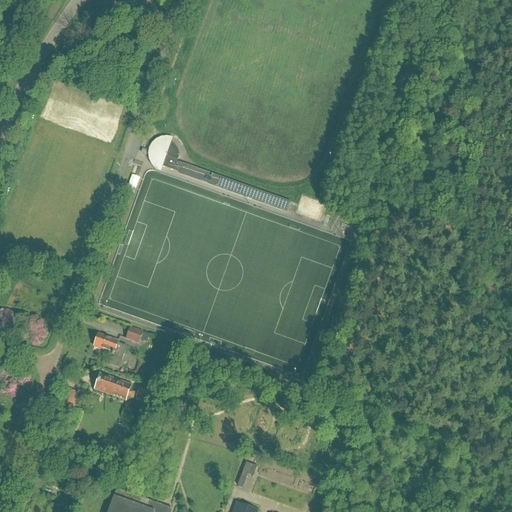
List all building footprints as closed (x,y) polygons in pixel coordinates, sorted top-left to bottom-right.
[(154,155),(154,156),(154,157),(154,158),(154,159),(154,160),(155,161),(155,162),(156,162),(156,163),(157,164),(158,165),(159,166),(160,166),(160,167),(161,167),(162,167),(211,185),(242,196),(249,199),(287,212),(288,209),(290,203),(252,189),(245,187),(215,176),(177,162),(178,161),(178,160),(178,159),(179,159),(179,158),(179,157),(179,156),(179,155),(179,154),(179,153),(178,152),(178,151),(178,150),(177,150),(177,149),(177,148),(176,148),(176,147),(175,147),(175,146),(174,146),(174,145),(173,145),(172,145),(172,144),(171,144),(170,144),(170,143),(169,143),(168,143),(167,143),(166,143),(165,143),(164,143),(163,143),(162,144),(161,144),(160,144),(160,145),(159,145),(158,146),(157,147),(156,148),(156,149),(155,149),(155,150),(154,151),(154,152),(154,153),(154,154),(154,155)] [(139,345),(143,333),(129,328),(125,340),(139,345)] [(146,344),(149,335),(143,333),(143,334),(140,342),(146,344)] [(122,361),(125,354),(127,347),(118,344),(118,343),(98,336),(97,338),(96,339),(95,343),(95,345),(94,347),(106,352),(107,354),(113,356),(113,358),(122,361)] [(106,377),(100,375),(101,374),(100,374),(94,391),(94,392),(95,390),(100,392),(100,394),(119,401),(120,399),(126,401),(125,403),(126,403),(128,397),(133,399),(135,393),(130,392),(132,385),(131,385),(131,386),(125,384),(125,382),(106,375),(106,377)] [(73,413),(78,393),(64,389),(59,410),(73,413)] [(155,406),(158,396),(140,389),(136,399),(155,406)] [(245,465),(237,487),(241,489),(246,476),(248,470),(250,466),(245,465)] [(44,491),(47,482),(37,479),(34,488),(44,491)] [(76,490),(78,484),(67,480),(64,486),(76,490)] [(170,511),(172,509),(117,489),(108,511),(170,511)]
